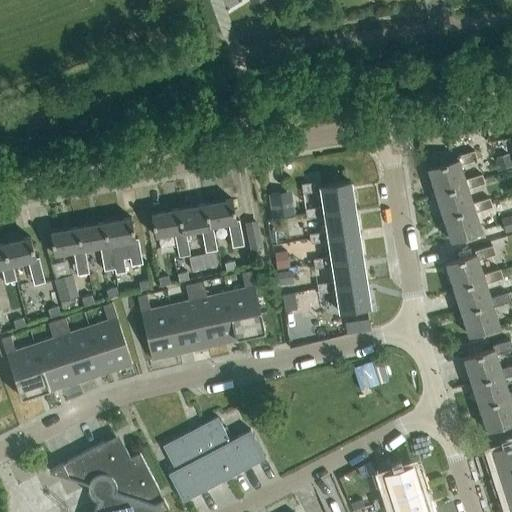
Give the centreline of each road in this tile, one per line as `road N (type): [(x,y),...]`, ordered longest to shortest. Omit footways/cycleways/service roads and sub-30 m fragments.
road 1 (residential): [(0,456),(101,405),(157,388),(416,334)]
road 2 (residential): [(0,202),(247,149),(390,130)]
road 3 (track): [(511,20),(237,55)]
road 4 (residential): [(244,511),(439,409)]
road 5 (residential): [(416,334),(390,130)]
road 6 (residential): [(511,107),(390,130)]
road 7 (track): [(226,29),(237,55),(247,149)]
